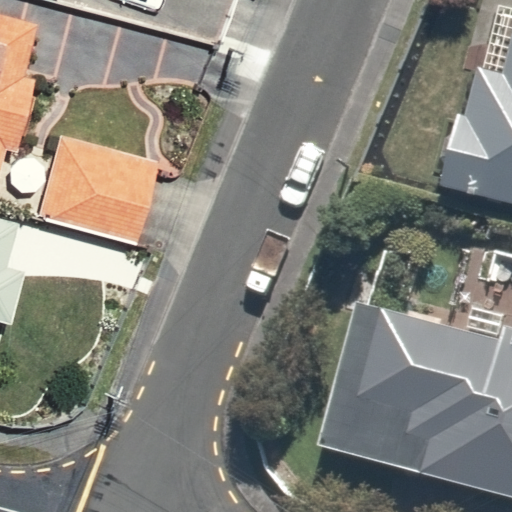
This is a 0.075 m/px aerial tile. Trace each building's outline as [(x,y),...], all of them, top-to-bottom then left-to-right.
[(0,139),(5,140),(30,9),(0,3),(0,139)] [(511,24),(503,61),(474,54),(460,107),(453,106),(436,173),(511,191),(511,24)] [(145,144),(46,129),(32,217),(132,232),(145,144)] [(0,316),(1,317),(13,261),(0,257),(0,245),(7,215),(0,213),(0,316)] [(511,298),(504,329),(345,289),(308,437),(511,489),(511,298)]
